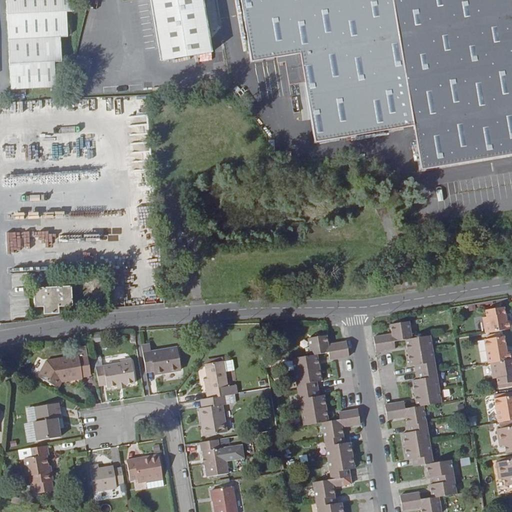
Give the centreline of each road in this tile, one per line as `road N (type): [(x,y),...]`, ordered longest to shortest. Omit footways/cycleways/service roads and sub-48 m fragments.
road 1 (unclassified): [(0,338),(194,313),(353,308)]
road 2 (residential): [(387,511),(353,308)]
road 3 (residential): [(102,433),(112,415),(150,409),(169,417),(186,511)]
road 4 (unclassified): [(353,308),(511,283)]
